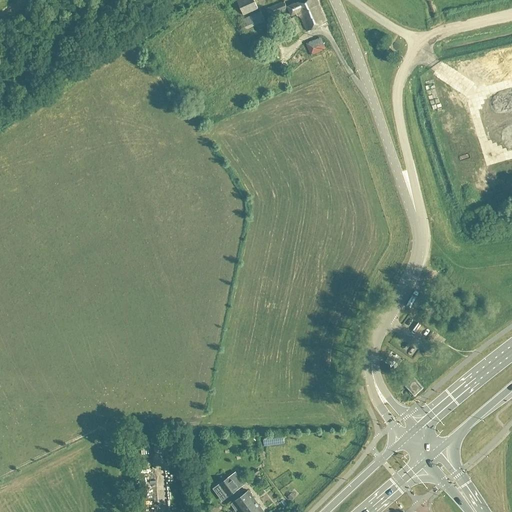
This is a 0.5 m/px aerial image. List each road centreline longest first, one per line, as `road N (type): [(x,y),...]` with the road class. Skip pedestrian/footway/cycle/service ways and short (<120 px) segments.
road 1 (tertiary): [(373,379),(373,340),(414,268),(419,241),(334,0)]
road 2 (secondary): [(511,350),(416,427)]
